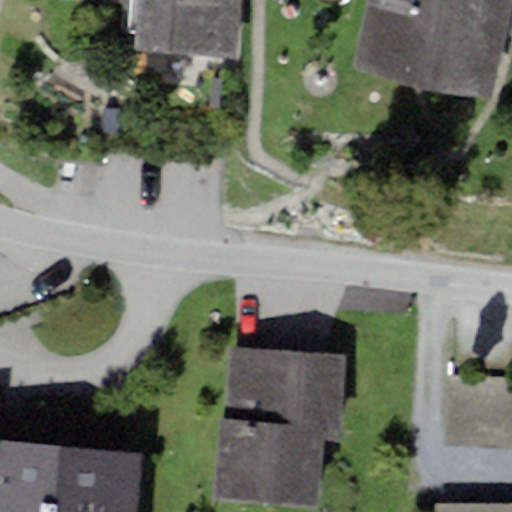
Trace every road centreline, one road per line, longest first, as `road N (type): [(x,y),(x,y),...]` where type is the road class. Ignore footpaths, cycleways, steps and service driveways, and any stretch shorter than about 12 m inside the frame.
road 1 (residential): [(0,221),(33,233),(219,259),(511,289)]
road 2 (unknown): [(219,259),(134,365),(105,372),(0,352)]
